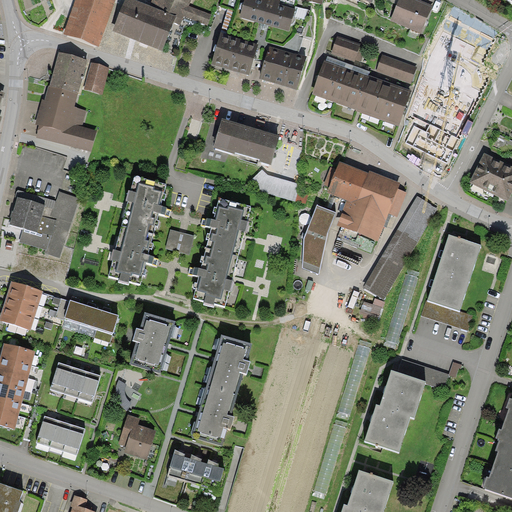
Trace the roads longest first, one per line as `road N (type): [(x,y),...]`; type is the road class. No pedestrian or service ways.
road 1 (residential): [(444,195),(338,127),(63,44),(24,44)]
road 2 (residential): [(511,284),(438,511)]
road 3 (residential): [(168,511),(0,452)]
road 4 (residential): [(444,195),(511,60)]
road 5 (residential): [(0,162),(24,44)]
